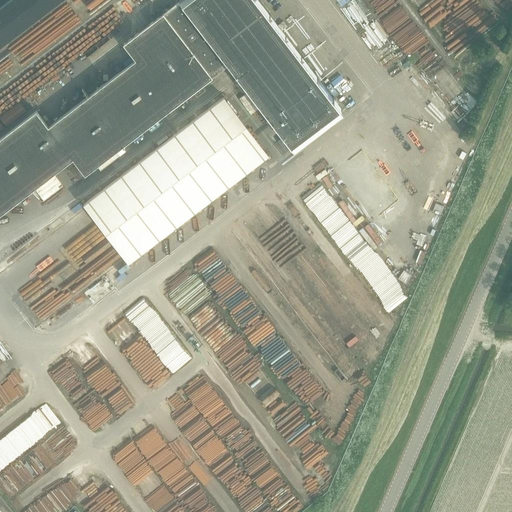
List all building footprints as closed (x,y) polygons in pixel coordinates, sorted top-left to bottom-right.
[(344,113),(257,0),(176,0),(123,42),(137,60),(49,127),(37,111),(0,138),(0,214),(73,158),(86,174),(165,113),(197,89),(229,64),(248,88),(296,150),(344,113)] [(0,46),(60,0),(9,0),(0,7),(0,46)] [(352,15),(360,8),(355,1),(346,7),(352,15)] [(465,112),(439,128),(446,139),(455,134),(459,141),(471,133),(467,126),(472,123),(465,112)] [(463,158),(450,155),(447,168),(459,171),(463,158)] [(458,183),(460,177),(450,174),(448,180),(458,183)] [(448,184),(446,190),(455,193),(457,187),(448,184)] [(321,214),(340,199),(332,189),(313,205),(321,214)] [(392,264),(400,260),(397,254),(389,258),(392,264)] [(198,326),(193,329),(197,337),(202,334),(198,326)] [(0,418),(33,393),(18,373),(0,386),(0,418)] [(12,511),(0,496),(0,511),(12,511)]
